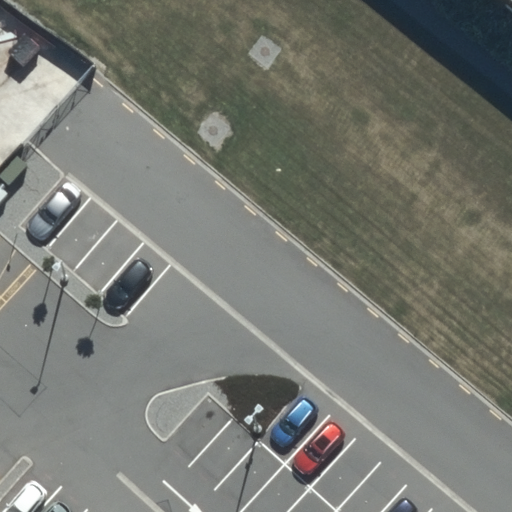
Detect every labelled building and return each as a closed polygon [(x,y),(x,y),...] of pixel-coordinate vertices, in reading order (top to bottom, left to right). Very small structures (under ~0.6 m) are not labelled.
[(511,0),(466,0),(511,36),(511,0)] [(241,190),(290,125),(261,103),(212,168),(241,190)] [(274,213),(325,150),(300,130),(249,193),(274,213)] [(377,238),(313,186),(287,217),(352,269),(377,238)] [(478,321),(386,244),(360,275),(452,352),(478,321)] [(460,365),(462,367),(511,409),(511,345),(492,328),(460,365)]
